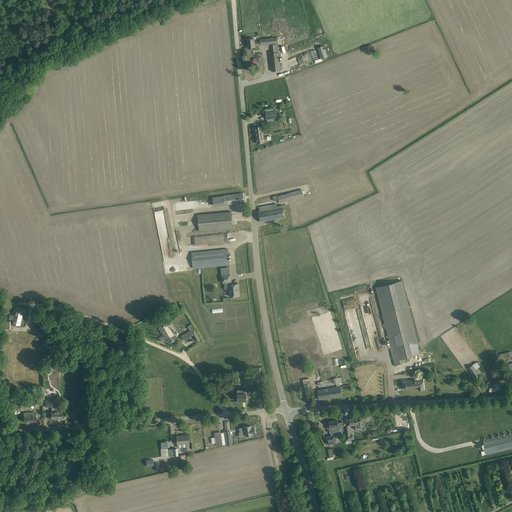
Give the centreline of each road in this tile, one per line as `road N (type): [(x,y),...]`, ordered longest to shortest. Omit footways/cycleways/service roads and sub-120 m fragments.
road 1 (unclassified): [(286,410),(260,288),(233,0)]
road 2 (unclassified): [(261,412),(0,432)]
road 3 (track): [(229,415),(182,356),(64,310),(13,303)]
road 4 (unclassified): [(511,396),(286,410)]
road 5 (track): [(107,0),(0,77)]
